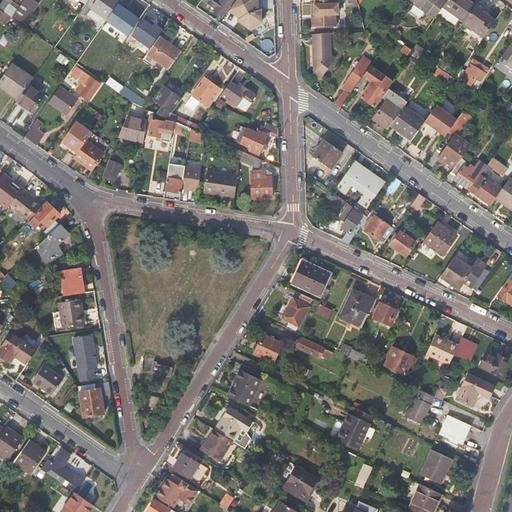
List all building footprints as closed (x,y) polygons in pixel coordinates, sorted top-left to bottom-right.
[(0,9),(11,17),(18,7),(7,0),(2,0),(0,3),(0,9)] [(36,1),(35,0),(23,0),(18,7),(11,17),(20,24),(36,1)] [(96,0),(86,16),(101,27),(111,13),(116,5),(119,0),(96,0)] [(117,7),(116,5),(111,13),(126,24),(136,10),(122,0),(117,7)] [(204,0),(216,8),(214,10),(221,15),(232,0),(204,0)] [(237,20),(248,28),(253,22),(261,21),(260,9),(257,9),(257,0),(235,0),(228,10),(239,18),(237,20)] [(310,4),(310,10),(311,20),(319,19),(317,0),(311,0),(312,4),(310,4)] [(448,0),(447,0),(416,0),(414,4),(435,19),(439,13),(444,6),(448,0)] [(447,0),(448,0),(444,6),(457,16),(463,20),(474,4),(468,0),(447,0)] [(487,7),(478,1),(463,23),(484,38),(496,20),(484,11),(487,7)] [(457,16),(444,6),(439,13),(450,20),(457,16)] [(0,16),(8,22),(11,17),(0,9),(0,16)] [(148,47),(161,28),(153,23),(151,26),(149,24),(147,26),(141,22),(131,35),(148,47)] [(392,34),(398,38),(401,34),(396,30),(392,34)] [(64,33),(57,44),(63,48),(70,37),(64,33)] [(332,54),(331,33),(313,35),(315,73),(322,78),(336,57),(332,54)] [(168,69),(180,51),(159,35),(146,53),(168,69)] [(408,55),(411,50),(402,43),(400,46),(403,48),(401,50),(408,55)] [(467,87),(474,77),(481,81),(489,70),(473,59),(460,81),(467,87)] [(336,103),(342,107),(351,94),(349,92),(366,68),(359,62),(341,87),(345,91),(336,103)] [(20,97),(28,85),(33,78),(11,63),(0,78),(0,86),(7,91),(8,89),(20,97)] [(100,83),(77,66),(70,75),(82,83),(72,96),(60,88),(50,102),(67,114),(80,94),(88,100),(100,83)] [(207,73),(204,77),(211,82),(214,78),(207,73)] [(201,101),(204,103),(217,86),(211,82),(204,77),(187,102),(196,108),(201,101)] [(254,93),(232,78),(221,93),(238,104),(243,96),(249,100),(254,93)] [(384,92),(371,83),(361,97),(374,106),(384,92)] [(20,97),(16,101),(32,112),(43,95),(28,85),(20,97)] [(123,86),(119,92),(132,102),(139,105),(143,100),(123,86)] [(170,113),(181,97),(164,86),(157,96),(166,103),(158,114),(167,118),(170,113)] [(209,106),(211,104),(221,89),(217,86),(204,103),(209,106)] [(5,93),(16,101),(20,97),(8,89),(7,91),(5,93)] [(389,130),(391,126),(402,111),(387,100),(374,119),(389,130)] [(453,125),(456,121),(436,106),(425,122),(446,136),(448,132),(453,125)] [(391,126),(412,141),(425,122),(404,107),(402,111),(391,126)] [(500,120),(504,114),(499,110),(494,116),(500,120)] [(456,121),(453,125),(459,129),(460,130),(469,117),(462,112),(456,121)] [(167,118),(176,122),(178,123),(182,118),(170,113),(167,118)] [(119,135),(143,142),(146,122),(127,116),(119,135)] [(78,151),(86,140),(92,131),(95,127),(81,117),(78,121),(76,120),(62,140),(78,151)] [(190,128),(195,130),(198,125),(182,118),(178,123),(190,128)] [(172,132),(173,122),(152,119),(150,135),(162,137),(163,131),(172,132)] [(36,120),(24,136),(38,146),(45,136),(37,130),(41,124),(36,120)] [(264,129),(278,135),(277,127),(267,122),(264,129)] [(454,136),(459,129),(453,125),(448,132),(454,136)] [(258,155),(266,134),(257,130),(256,132),(247,128),(240,143),(250,147),(248,151),(258,155)] [(437,160),(452,171),(461,158),(469,146),(454,136),(437,160)] [(60,143),(76,155),(78,151),(62,140),(60,143)] [(76,155),(74,157),(90,169),(103,153),(86,140),(78,151),(76,155)] [(312,157),(330,170),(342,153),(324,141),(312,157)] [(260,159),(241,150),(240,159),(257,166),(260,159)] [(109,158),(103,174),(113,178),(119,163),(109,158)] [(454,179),(470,190),(487,166),(480,161),(475,168),(471,165),(468,169),(463,165),(466,162),(461,158),(452,171),(451,172),(456,176),(454,179)] [(487,166),(470,190),(490,204),(499,190),(485,180),(492,169),(506,180),(511,173),(491,160),(487,166)] [(361,202),(368,207),(384,183),(356,163),(340,187),(346,191),(352,183),(367,194),(361,202)] [(248,196),(271,197),(272,172),(264,170),(250,170),(248,196)] [(203,192),(234,197),(237,176),(207,171),(203,192)] [(0,178),(19,194),(23,189),(2,173),(0,176),(0,178)] [(183,180),(181,192),(189,194),(192,182),(190,181),(191,175),(184,174),(183,180)] [(19,194),(0,178),(0,203),(7,209),(9,206),(19,194)] [(166,178),(164,190),(181,192),(183,180),(173,179),(166,178)] [(495,199),(511,210),(511,179),(510,178),(495,199)] [(29,194),(23,189),(19,194),(9,206),(28,221),(41,207),(35,203),(27,197),(29,194)] [(29,194),(27,197),(35,203),(37,200),(29,194)] [(345,201),(335,194),(332,199),(342,206),(345,201)] [(417,210),(425,199),(419,194),(411,206),(417,210)] [(47,226),(53,220),(60,213),(48,202),(36,215),(47,226)] [(349,244),(368,217),(358,210),(357,209),(356,210),(363,215),(362,217),(354,211),(343,228),(348,232),(342,241),(349,244)] [(384,245),(394,230),(376,217),(366,231),(384,245)] [(48,236),(59,226),(53,220),(47,226),(43,231),(48,236)] [(456,236),(437,223),(424,242),(443,255),(456,236)] [(68,235),(59,226),(48,236),(37,246),(46,262),(62,254),(56,245),(68,235)] [(406,258),(416,244),(401,233),(391,247),(406,258)] [(472,269),(455,257),(443,273),(446,275),(440,283),(446,287),(450,282),(459,288),(464,282),(471,287),(486,265),(478,260),(472,269)] [(321,296),(331,275),(305,262),(295,284),(321,296)] [(62,271),(65,295),(85,292),(81,267),(62,271)] [(1,280),(13,290),(19,287),(8,273),(6,275),(1,280)] [(498,295),(511,305),(511,280),(509,279),(498,295)] [(13,290),(25,302),(33,300),(23,284),(19,287),(13,290)] [(362,328),(375,301),(354,291),(341,318),(362,328)] [(310,307),(314,300),(303,295),(299,301),(310,307)] [(63,328),(84,324),(80,299),(59,303),(63,328)] [(290,322),(299,327),(311,309),(295,300),(284,319),(290,322)] [(373,318),(391,326),(398,310),(380,302),(373,318)] [(329,318),(332,311),(321,306),(318,313),(329,318)] [(296,332),(299,327),(290,322),(287,327),(296,332)] [(89,330),(73,332),(74,339),(72,339),(73,349),(77,348),(81,367),(96,365),(89,330)] [(14,354),(28,363),(36,350),(13,333),(0,350),(0,355),(9,361),(14,354)] [(263,337),(254,356),(273,365),(282,346),(263,337)] [(426,355),(449,365),(451,360),(454,354),(458,346),(449,342),(449,344),(434,337),(426,355)] [(478,345),(462,338),(458,346),(454,354),(470,361),(478,345)] [(331,362),(334,356),(302,341),(297,350),(320,361),(322,358),(331,362)] [(480,366),(500,375),(508,360),(499,356),(502,348),(497,346),(495,350),(488,348),(480,366)] [(410,377),(418,359),(393,347),(385,365),(410,377)] [(341,354),(349,358),(351,353),(344,349),(341,354)] [(153,362),(151,372),(171,377),(173,368),(157,365),(157,362),(153,362)] [(53,394),(64,378),(45,364),(33,381),(53,394)] [(239,373),(227,399),(248,409),(261,383),(239,373)] [(489,399),(494,388),(468,375),(457,399),(473,407),(478,395),(489,399)] [(440,384),(435,397),(442,400),(446,390),(442,388),(444,385),(440,384)] [(84,416),(104,413),(100,388),(80,391),(84,416)] [(435,397),(418,389),(405,417),(422,425),(435,397)] [(232,442),(234,442),(242,429),(247,433),(253,422),(230,408),(215,431),(232,442)] [(334,441),(356,451),(368,425),(346,415),(334,441)] [(462,444),(469,426),(451,418),(444,436),(462,444)] [(24,437),(7,425),(5,428),(0,435),(0,451),(9,458),(24,437)] [(215,431),(214,430),(207,442),(202,450),(220,462),(232,442),(215,431)] [(202,450),(207,442),(203,439),(198,448),(202,450)] [(46,451),(30,440),(15,461),(31,472),(46,451)] [(55,458),(50,455),(41,468),(45,470),(47,468),(57,475),(58,473),(68,480),(73,472),(66,468),(67,466),(64,464),(69,456),(61,450),(55,458)] [(437,484),(449,459),(430,450),(418,475),(437,484)] [(174,468),(199,484),(209,468),(184,452),(174,468)] [(309,495),(318,481),(298,469),(284,490),(307,504),(312,497),(309,495)] [(66,485),(75,491),(76,492),(86,477),(76,471),(66,485)] [(185,482),(181,488),(185,491),(181,498),(193,505),(201,492),(185,482)] [(171,488),(166,484),(158,497),(175,508),(185,491),(181,488),(173,484),(171,488)] [(411,511),(430,511),(438,496),(419,488),(409,511),(411,511)] [(66,511),(87,511),(93,504),(76,492),(75,491),(62,509),(66,511)] [(222,506),(228,510),(229,508),(235,500),(228,496),(222,506)] [(168,511),(171,509),(156,499),(147,511),(168,511)] [(341,511),(374,511),(376,509),(357,501),(354,508),(345,504),(341,511)]
